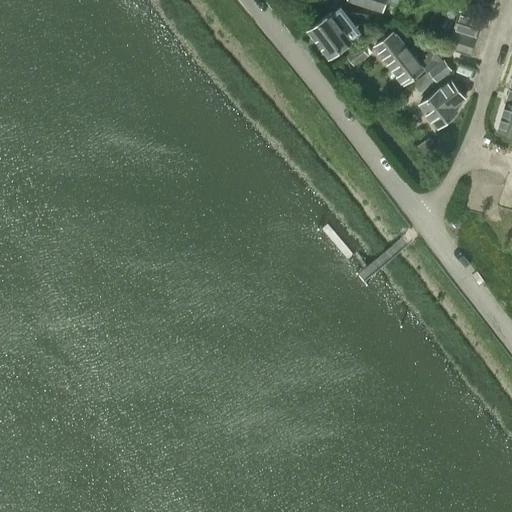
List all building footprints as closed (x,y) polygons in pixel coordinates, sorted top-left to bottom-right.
[(385,0),(350,0),(382,10),(385,0)] [(351,38),(350,38),(361,30),(341,4),(308,30),(328,56),(351,38)] [(459,10),(453,29),(476,36),(482,17),(459,10)] [(453,29),(447,48),(470,55),(476,36),(453,29)] [(386,37),(375,46),(385,60),(403,83),(423,68),(419,62),(414,56),(417,54),(413,48),(410,50),(405,45),(404,45),(399,39),(393,31),(386,37)] [(360,46),(347,56),(354,66),(367,55),(360,46)] [(418,92),(435,80),(436,81),(451,69),(444,59),(443,60),(442,59),(426,72),(411,83),(418,92)] [(457,111),(454,107),(465,98),(450,79),(419,103),(437,126),(457,111)] [(508,89),(502,109),(511,111),(511,89),(510,89),(508,89)] [(511,111),(502,109),(495,130),(511,134),(511,111)]
